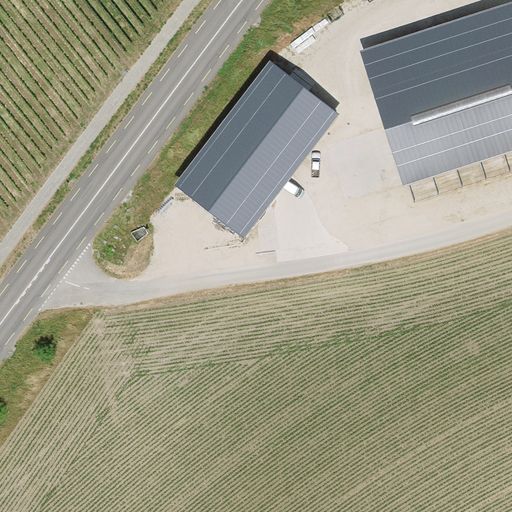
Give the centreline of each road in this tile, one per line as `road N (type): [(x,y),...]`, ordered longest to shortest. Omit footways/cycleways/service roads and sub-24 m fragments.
road 1 (track): [(58,278),(136,292),(338,259),(511,218)]
road 2 (primary): [(0,323),(242,0)]
road 3 (track): [(190,0),(0,252)]
